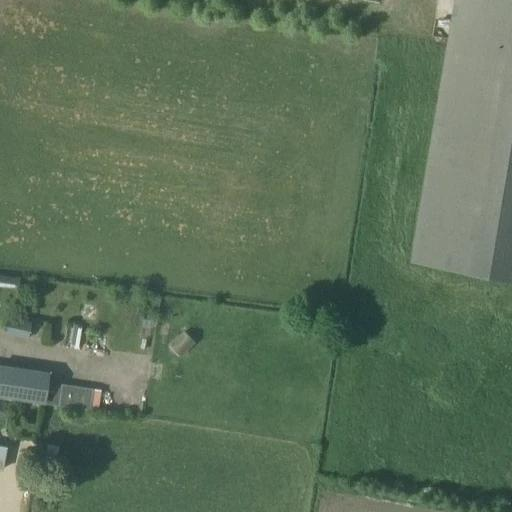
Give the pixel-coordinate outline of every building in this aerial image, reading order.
[(511,277),(511,0),(454,0),(411,261),(511,277)] [(1,332),(38,341),(42,324),(6,314),(1,332)] [(0,365),(0,396),(57,405),(60,385),(45,383),(47,373),(0,365)] [(0,417),(16,421),(20,404),(12,402),(0,399),(0,417)] [(0,469),(0,470),(2,463),(31,468),(32,453),(0,446),(0,469)]
